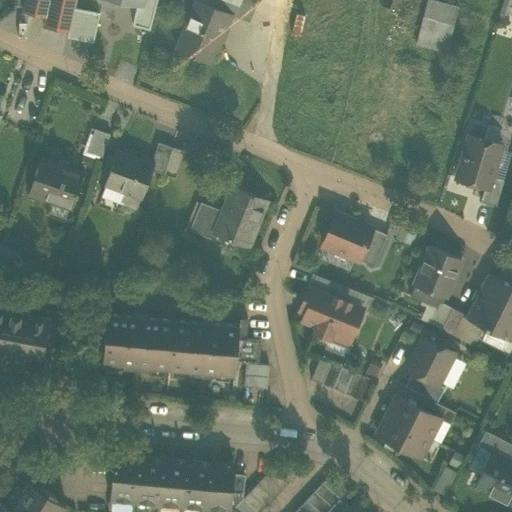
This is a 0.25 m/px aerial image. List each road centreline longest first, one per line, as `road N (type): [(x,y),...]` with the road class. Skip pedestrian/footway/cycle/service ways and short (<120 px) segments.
road 1 (residential): [(0,39),(313,171)]
road 2 (residential): [(313,171),(268,278),(305,440)]
road 3 (residential): [(305,440),(39,419)]
road 4 (residential): [(313,171),(511,260)]
road 5 (residential): [(407,511),(352,463),(305,440)]
